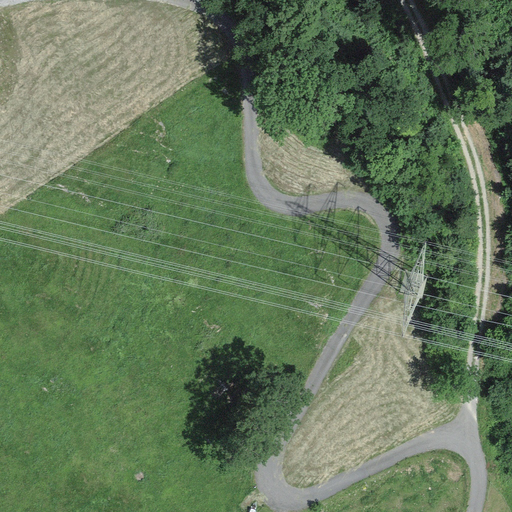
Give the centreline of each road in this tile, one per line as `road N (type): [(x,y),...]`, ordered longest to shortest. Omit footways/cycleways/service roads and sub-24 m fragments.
road 1 (track): [(473,511),(480,478),(469,438),(435,437),(301,502),(275,492),(271,456),(392,249),(388,223),(369,201),(285,207),(260,187),(242,49),(221,19),(185,0)]
road 2 (track): [(469,438),(490,254),(483,180),(408,0)]
